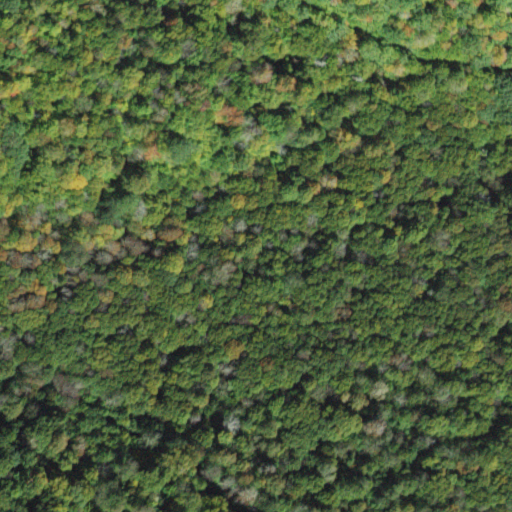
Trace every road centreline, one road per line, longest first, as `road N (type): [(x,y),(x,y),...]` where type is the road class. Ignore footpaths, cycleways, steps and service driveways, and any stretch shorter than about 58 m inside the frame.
road 1 (residential): [(511,217),(265,225),(249,199),(260,161),(255,122),(228,92),(199,31),(199,0)]
road 2 (residential): [(511,97),(383,76),(343,36),(278,0)]
